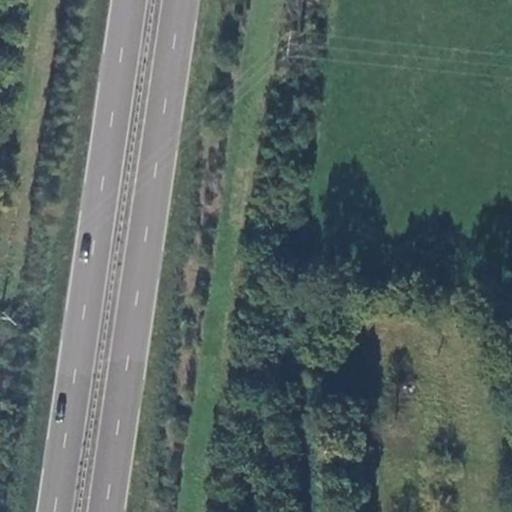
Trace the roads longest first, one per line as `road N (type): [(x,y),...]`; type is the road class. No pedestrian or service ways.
road 1 (trunk): [(100,511),(174,0)]
road 2 (trunk): [(123,0),(50,511)]
